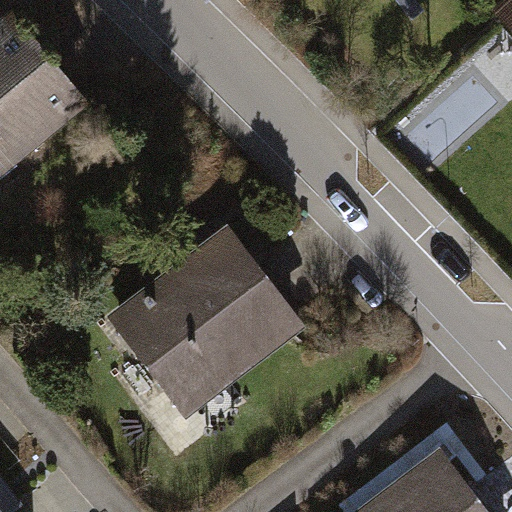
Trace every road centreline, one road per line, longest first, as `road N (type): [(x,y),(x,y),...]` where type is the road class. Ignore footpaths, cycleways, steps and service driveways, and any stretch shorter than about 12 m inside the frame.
road 1 (residential): [(155,0),(491,345)]
road 2 (residential): [(491,345),(264,511)]
road 3 (residential): [(119,511),(0,375)]
